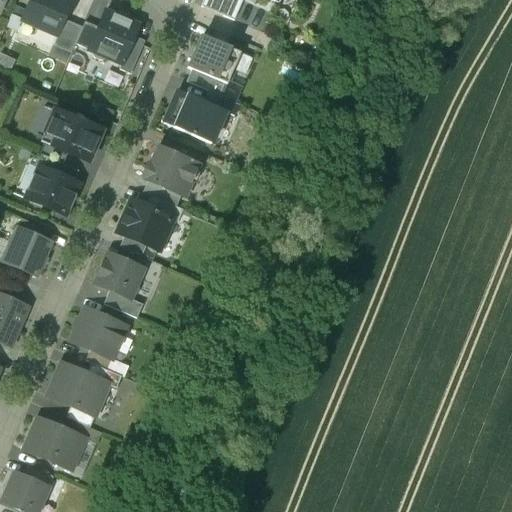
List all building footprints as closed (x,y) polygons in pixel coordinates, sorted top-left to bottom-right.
[(72,2),(67,0),(30,0),(21,20),(57,35),(64,20),(72,2)] [(204,0),(201,7),(234,21),(242,0),(204,0)] [(139,27),(105,13),(88,51),(122,66),(139,27)] [(82,28),(64,20),(57,35),(53,46),(71,54),(82,28)] [(209,28),(205,39),(227,48),(231,38),(209,28)] [(201,37),(188,68),(192,70),(224,84),(226,85),(240,54),(227,48),(205,39),(201,37)] [(224,84),(192,70),(186,82),(208,92),(219,96),(224,84)] [(203,103),(177,92),(173,102),(172,102),(167,114),(163,124),(211,145),(225,113),(225,112),(203,103)] [(219,96),(208,92),(203,103),(225,112),(225,113),(234,117),(239,105),(219,96)] [(101,132),(54,112),(40,143),(67,154),(88,163),(101,132)] [(67,154),(44,144),(39,155),(46,159),(62,165),(67,154)] [(165,151),(157,147),(153,155),(154,156),(151,164),(145,166),(141,175),(144,180),(147,182),(180,196),(184,198),(190,185),(195,183),(198,175),(196,170),(198,166),(165,152),(165,151)] [(62,165),(46,159),(42,169),(73,183),(78,172),(62,165)] [(42,169),(38,168),(25,199),(65,216),(78,185),(73,183),(42,169)] [(180,196),(147,182),(143,193),(150,197),(176,208),(180,196)] [(176,208),(150,197),(145,208),(173,220),(172,221),(177,224),(183,211),(176,208)] [(145,208),(130,201),(116,233),(146,246),(159,252),(172,221),(173,220),(145,208)] [(47,231),(22,220),(17,231),(42,241),(47,231)] [(17,231),(3,262),(35,276),(49,244),(17,231)] [(146,246),(124,237),(119,248),(141,257),(146,246)] [(107,256),(94,285),(109,291),(129,300),(131,296),(136,295),(138,290),(135,286),(142,271),(107,256)] [(10,288),(0,283),(0,296),(6,299),(10,288)] [(109,291),(103,305),(136,320),(142,306),(129,300),(109,291)] [(0,296),(0,343),(9,347),(26,308),(6,299),(0,296)] [(125,329),(84,311),(70,343),(111,361),(125,329)] [(121,378),(90,364),(85,375),(108,385),(107,386),(116,390),(121,378)] [(85,375),(60,365),(46,397),(70,407),(94,417),(107,386),(108,385),(85,375)] [(94,417),(70,407),(65,418),(89,429),(94,417)] [(71,434),(37,419),(23,451),(70,472),(84,440),(71,434)] [(100,434),(75,423),(71,434),(84,440),(96,445),(100,434)] [(38,511),(48,489),(13,474),(1,503),(21,511),(38,511)]
